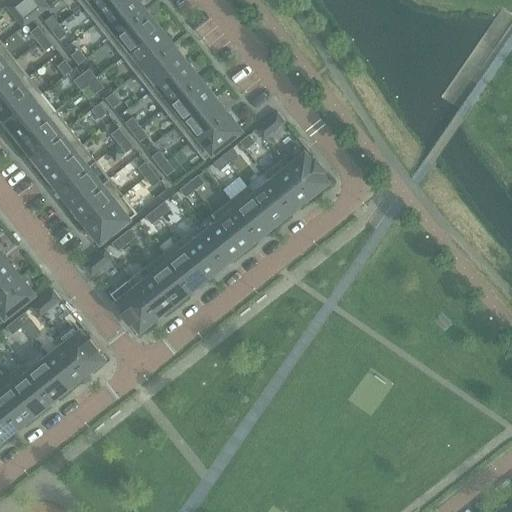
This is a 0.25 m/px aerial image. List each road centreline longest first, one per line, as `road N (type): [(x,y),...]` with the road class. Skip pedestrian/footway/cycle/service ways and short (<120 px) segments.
road 1 (residential): [(355,199),(140,371)]
road 2 (residential): [(355,199),(347,167),(214,0)]
road 3 (residential): [(0,191),(140,371)]
road 4 (residential): [(140,371),(0,478)]
